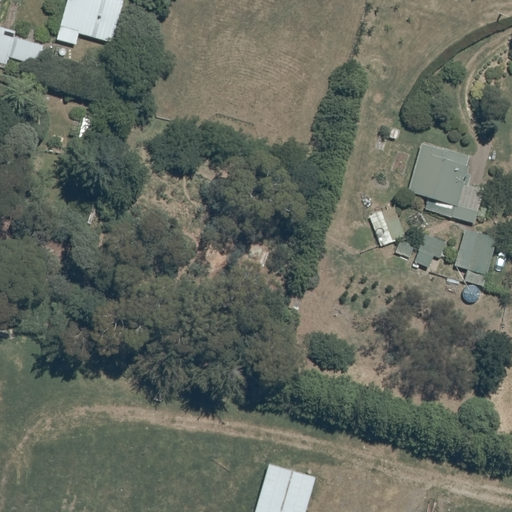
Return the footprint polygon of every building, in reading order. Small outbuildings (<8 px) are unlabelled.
[(108,0),(63,0),(54,40),(75,45),(77,35),(109,42),(119,2),(108,0)] [(10,4),(0,1),(0,24),(4,25),(10,4)] [(0,69),(2,71),(4,65),(6,58),(34,65),(40,45),(10,37),(12,32),(0,28),(0,69)] [(465,158),(416,144),(403,193),(424,198),(421,211),(470,224),(480,190),(458,184),(465,158)] [(391,242),(377,209),(363,215),(369,229),(365,230),(369,240),(374,238),(378,247),(391,242)] [(479,287),(492,243),(461,233),(451,266),(464,270),(460,281),(479,287)] [(442,244),(419,236),(408,269),(416,271),(417,267),(424,269),(428,257),(437,260),(438,258),(444,260),(446,252),(440,249),(442,244)] [(299,511),(310,478),(264,465),(250,511),(299,511)]
